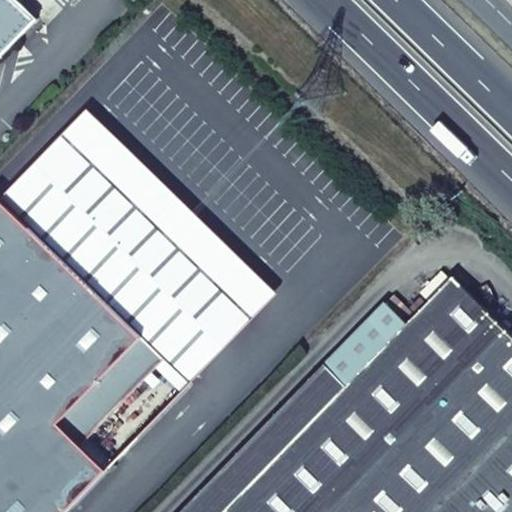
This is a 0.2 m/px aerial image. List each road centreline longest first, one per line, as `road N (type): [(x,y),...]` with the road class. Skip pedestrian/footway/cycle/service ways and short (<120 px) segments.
road 1 (unknown): [(165,511),(407,273),(453,258),(511,291)]
road 2 (motorway): [(323,0),(511,182)]
road 3 (motorway): [(511,111),(397,0)]
